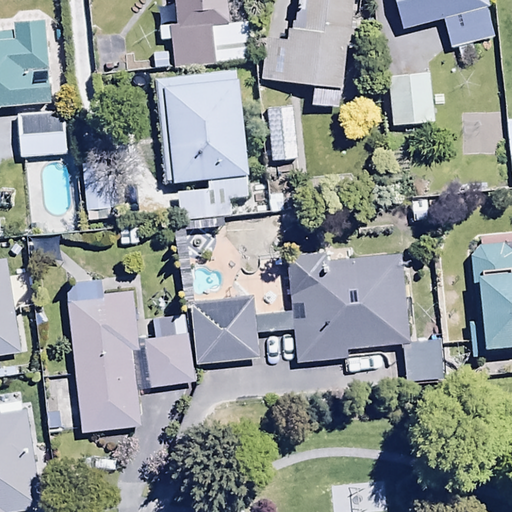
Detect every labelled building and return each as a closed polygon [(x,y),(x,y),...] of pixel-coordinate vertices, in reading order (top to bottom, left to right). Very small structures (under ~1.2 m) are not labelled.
[(175,0),(177,25),(170,26),(172,70),(251,65),(249,21),(228,22),(226,0),(175,0)] [(269,42),(264,81),(315,87),(312,108),(340,112),(353,0),(298,0),(293,45),(269,42)] [(488,10),(491,9),(488,0),(395,0),(405,32),(445,21),(453,51),(459,50),(461,59),(475,55),(471,44),(496,37),(488,10)] [(0,108),(50,104),(44,22),(14,25),(14,33),(0,34),(0,108)] [(239,72),(155,81),(167,187),(250,178),(239,72)] [(430,76),(388,79),(392,128),(434,125),(430,76)] [(291,106),(265,110),(273,165),(299,161),(291,106)] [(65,113),(18,116),(20,160),(67,158),(65,113)] [(475,286),(482,286),(484,320),(469,321),(472,359),(511,355),(511,235),(479,238),(480,248),(472,249),(475,286)] [(404,349),(406,378),(441,376),(439,343),(411,345),(405,257),(327,262),(326,257),(287,259),(291,315),(254,318),(253,299),(191,303),(196,367),(255,363),(254,337),(294,334),(296,364),(345,361),(345,354),(404,349)] [(5,262),(0,262),(0,357),(18,355),(5,262)] [(99,284),(66,287),(81,436),(140,430),(132,352),(138,351),(132,293),(101,296),(99,284)] [(154,340),(146,341),(152,389),(193,384),(187,335),(174,337),(172,319),(152,321),(154,340)] [(0,511),(28,511),(39,510),(22,409),(0,412),(0,511)]
